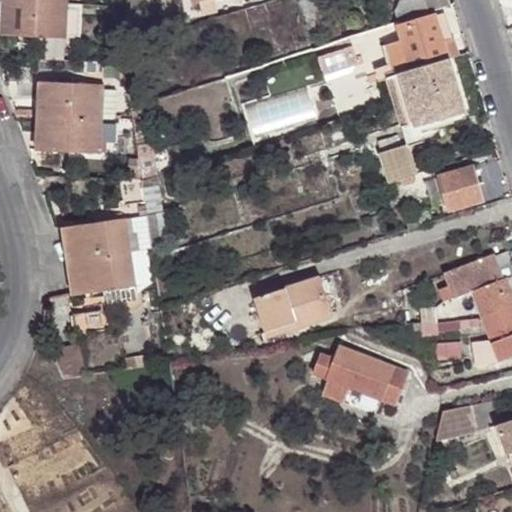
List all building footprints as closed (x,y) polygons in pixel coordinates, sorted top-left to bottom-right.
[(0,0),(0,25),(56,28),(57,0),(0,0)] [(392,13),(395,22),(428,12),(424,0),(402,0),(400,1),(392,13)] [(398,74),(445,58),(433,16),(397,27),(402,42),(384,48),(393,75),(398,74)] [(463,111),(445,58),(398,74),(415,126),(463,111)] [(96,146),(100,79),(37,75),(33,142),(96,146)] [(250,139),(316,121),(306,87),(240,106),(250,139)] [(397,135),(378,142),(379,143),(391,182),(416,174),(408,144),(401,146),(398,136),(397,135)] [(133,147),(139,182),(154,177),(149,143),(133,147)] [(484,200),(474,167),(439,177),(449,211),(484,200)] [(154,177),(139,182),(144,215),(159,211),(154,177)] [(133,295),(136,231),(72,227),(68,291),(133,295)] [(164,254),(150,258),(156,297),(169,293),(164,254)] [(442,276),(495,258),(493,254),(441,275),(442,276)] [(501,278),(495,258),(442,276),(446,286),(437,289),(442,301),(451,298),(452,301),(472,293),(481,316),(511,305),(511,294),(505,277),(501,278)] [(291,317),(292,323),(330,311),(319,276),(253,296),(262,326),(291,317)] [(511,305),(481,316),(488,333),(473,339),(478,352),(499,363),(511,358),(511,305)] [(404,308),(405,322),(416,321),(416,308),(404,308)] [(264,331),(292,323),(291,317),(262,326),(264,331)] [(478,317),(458,318),(459,326),(479,328),(478,317)] [(456,336),(433,336),(433,350),(456,350),(456,336)] [(404,371),(341,347),(331,373),(325,371),(323,377),(329,380),(379,398),(385,386),(397,391),(404,371)] [(443,411),(441,411),(437,432),(469,425),(465,406),(443,411)]
